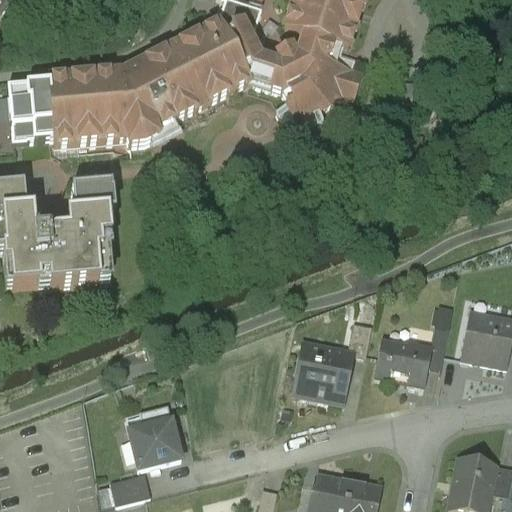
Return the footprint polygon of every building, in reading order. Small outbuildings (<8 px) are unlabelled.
[(0,0),(0,19),(14,0),(0,0)] [(294,0),(283,35),(302,41),(341,55),(347,56),(364,0),(294,0)] [(261,12),(226,1),(220,4),(211,30),(213,32),(218,30),(223,40),(241,30),(250,48),(261,12)] [(213,32),(122,79),(46,86),(47,92),(5,95),(10,151),(52,147),(52,153),(125,146),(127,154),(143,152),(157,145),(155,137),(246,91),(223,40),(218,30),(213,32)] [(241,30),(223,40),(246,91),(281,102),(286,112),(273,118),(288,146),(322,128),(318,119),(328,114),(331,104),(350,110),(359,82),(350,79),(353,69),(338,64),(341,55),(302,41),(295,62),(294,63),(290,55),(275,62),(279,70),(278,71),(259,65),(250,48),(241,30)] [(416,164),(428,162),(426,142),(414,144),(416,164)] [(67,240),(33,243),(31,220),(24,221),(22,194),(0,196),(0,248),(0,249),(4,284),(10,284),(11,296),(48,293),(48,295),(98,290),(97,285),(110,284),(106,247),(108,246),(105,212),(111,212),(109,194),(69,197),(72,224),(66,224),(67,240)] [(511,342),(511,328),(468,320),(459,367),(505,376),(511,344),(511,342)] [(370,335),(352,331),(346,361),(350,362),(350,363),(364,365),(370,335)] [(447,337),(433,334),(429,353),(431,353),(427,375),(440,377),(447,337)] [(406,351),(380,346),(373,385),(420,394),(424,374),(427,375),(431,353),(429,353),(406,349),(406,351)] [(346,361),(300,352),(295,379),(301,380),(298,400),(324,404),(323,406),(341,410),(350,363),(350,362),(346,361)] [(171,427),(127,438),(137,477),(181,466),(171,427)] [(494,474),(457,467),(447,511),(486,511),(489,501),(494,474)] [(511,477),(494,474),(489,501),(506,505),(510,485),(511,477)] [(144,481),(109,490),(114,511),(119,511),(150,504),(144,481)] [(373,511),(377,496),(318,485),(315,500),(311,499),(308,511),(373,511)] [(272,511),(275,500),(261,497),(258,511),(272,511)]
